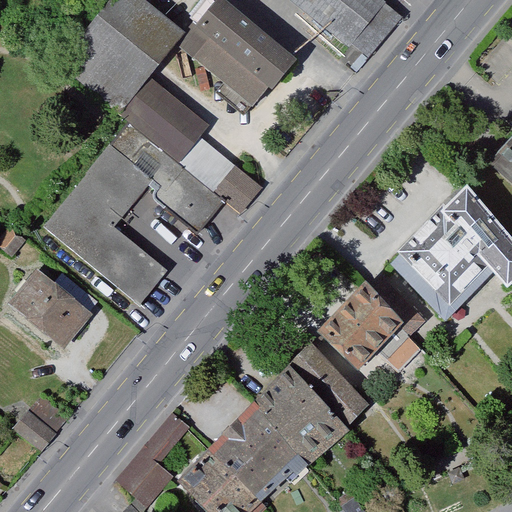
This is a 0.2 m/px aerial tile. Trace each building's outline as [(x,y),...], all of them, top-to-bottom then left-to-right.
[(128,125),(44,234),(139,311),(167,277),(114,233),(146,197),(196,239),(242,182),(139,99),(172,55),(251,115),(292,67),(212,0),(179,41),(149,17),(127,0),(110,0),(55,71),(128,125)] [(370,25),(338,0),(127,0),(149,17),(161,0),(240,0),(331,73),(370,25)] [(511,129),(482,162),(511,189),(511,129)] [(511,246),(466,200),(401,265),(453,316),(493,276),(509,291),(511,287),(511,246)] [(1,248),(15,259),(27,244),(14,233),(1,248)] [(32,275),(4,309),(57,351),(85,317),(32,275)] [(381,283),(326,341),(368,381),(423,323),(381,283)] [(319,348),(305,364),(362,426),(379,408),(319,348)] [(237,359),(221,379),(230,386),(246,366),(237,359)] [(305,364),(267,402),(317,463),(362,426),(305,364)] [(267,402),(217,451),(271,505),(317,463),(267,402)] [(33,411),(16,432),(43,453),(60,431),(33,411)] [(176,414),(117,478),(147,506),(175,477),(161,464),(193,430),(176,414)] [(217,451),(179,486),(206,511),(274,511),(276,510),(271,505),(217,451)] [(440,462),(426,469),(433,482),(447,475),(440,462)] [(368,511),(360,499),(342,510),(343,511),(368,511)]
